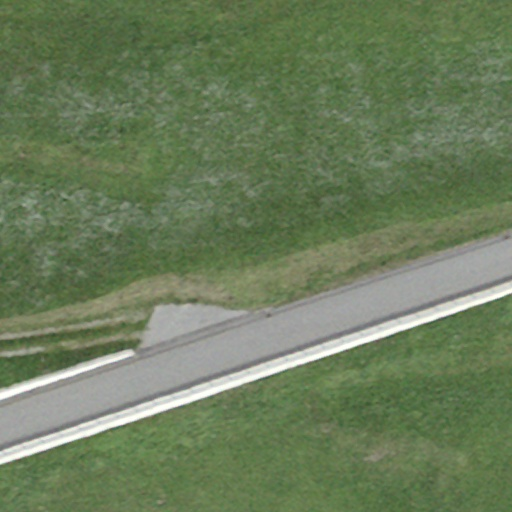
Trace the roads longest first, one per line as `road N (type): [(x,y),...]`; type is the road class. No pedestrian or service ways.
road 1 (tertiary): [(0,427),(511,257)]
road 2 (track): [(272,336),(169,322),(0,345)]
